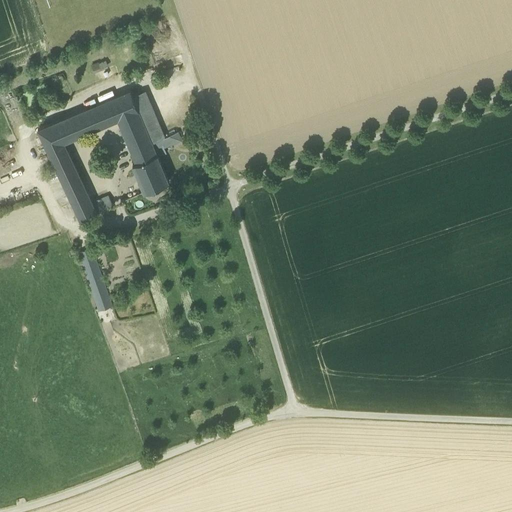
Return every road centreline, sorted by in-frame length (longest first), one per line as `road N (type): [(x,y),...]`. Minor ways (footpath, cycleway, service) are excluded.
road 1 (unclassified): [(511,422),(293,409),(9,511)]
road 2 (track): [(511,93),(232,185)]
